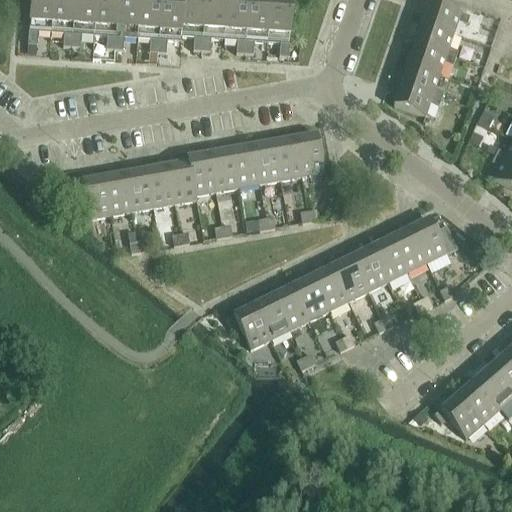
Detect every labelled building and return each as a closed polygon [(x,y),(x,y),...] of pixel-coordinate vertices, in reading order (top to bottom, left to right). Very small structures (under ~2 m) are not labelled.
[(30,0),(27,49),(36,50),(37,36),(51,37),(53,0),(30,0)] [(53,0),(51,37),(64,38),(63,52),(71,52),(74,0),(53,0)] [(74,0),(71,52),(80,53),(81,39),(94,40),(96,0),(74,0)] [(96,0),(94,40),(107,41),(106,55),(114,55),(117,0),(96,0)] [(117,0),(114,55),(123,56),(124,42),(137,43),(139,0),(117,0)] [(139,0),(137,43),(150,44),(149,58),(157,58),(161,0),(139,0)] [(181,0),(161,0),(157,58),(166,59),(167,45),(181,46),(181,41),(180,41),(183,0),(182,0),(181,0)] [(182,0),(183,0),(180,41),(181,41),(194,42),(193,56),(201,56),(204,0),(182,0)] [(204,0),(201,56),(210,57),(210,43),(224,44),(226,0),(204,0)] [(226,0),(224,44),(237,45),(236,59),(244,59),(248,0),(226,0)] [(258,0),(257,0),(248,0),(244,59),(253,60),(254,46),(267,47),(270,1),(258,0)] [(282,0),(282,2),(270,1),(267,47),(280,48),(279,62),(288,62),(292,0),(282,0)] [(429,7),(421,28),(453,39),(457,26),(467,29),(469,21),(429,7)] [(421,28),(415,49),(455,62),(458,55),(448,52),(453,39),(421,28)] [(415,49),(408,69),(439,80),(443,67),(453,70),(455,62),(415,49)] [(408,69),(401,89),(441,103),(444,96),(434,93),(439,80),(408,69)] [(439,110),(441,103),(401,89),(393,111),(425,121),(430,107),(439,110)] [(317,140),(294,144),(301,182),(323,178),(317,140)] [(294,144),(273,148),(280,186),(301,182),(294,144)] [(511,146),(506,158),(498,154),(494,161),(511,169),(511,146)] [(273,148),(252,151),(259,190),(280,186),(273,148)] [(252,151),(231,155),(230,155),(237,193),(259,190),(252,151)] [(230,155),(209,159),(215,197),(237,193),(230,155)] [(209,159),(187,163),(187,168),(190,184),(192,184),(195,201),(215,197),(209,159)] [(511,169),(494,161),(491,167),(500,172),(493,185),(511,194),(511,169)] [(187,168),(167,171),(174,210),(196,206),(195,201),(192,184),(190,184),(187,168)] [(167,171),(146,175),(152,213),(174,210),(167,171)] [(146,175),(124,179),(131,217),(152,213),(146,175)] [(124,179),(103,183),(110,221),(131,217),(124,179)] [(103,183),(81,187),(88,225),(110,221),(103,183)] [(315,215),(307,217),(309,227),(317,226),(315,215)] [(302,229),(309,227),(307,217),(300,218),(302,229)] [(273,223),(264,224),(266,235),(274,233),(273,223)] [(257,225),(259,236),(266,235),(264,224),(257,225)] [(429,224),(409,234),(426,269),(446,258),(435,236),(429,224)] [(229,230),(221,232),(223,243),(231,241),(229,230)] [(446,231),(435,236),(446,258),(457,253),(446,231)] [(214,233),(216,244),(223,243),(221,232),(214,233)] [(409,234),(389,243),(406,278),(426,269),(409,234)] [(187,238),(179,239),(180,250),(189,249),(187,238)] [(172,241),(174,251),(180,250),(179,239),(172,241)] [(389,243),(370,253),(387,288),(406,278),(389,243)] [(144,246),(137,247),(139,257),(146,256),(144,246)] [(137,247),(129,248),(131,259),(139,257),(137,247)] [(370,253),(350,263),(367,297),(387,288),(370,253)] [(350,263),(331,272),(348,307),(367,297),(350,263)] [(331,272),(311,282),(328,317),(348,307),(331,272)] [(311,282),(292,291),(309,326),(328,317),(311,282)] [(292,291),(272,301),(290,336),(309,326),(292,291)] [(444,306),(451,302),(446,292),(439,296),(444,306)] [(272,301),(253,310),(270,345),(290,336),(272,301)] [(427,302),(420,306),(424,315),(432,312),(427,302)] [(413,309),(418,319),(424,315),(420,306),(413,309)] [(253,310),(233,320),(250,355),(270,345),(253,310)] [(388,321),(381,325),(385,334),(392,331),(388,321)] [(378,338),(385,334),(381,325),(373,328),(378,338)] [(349,340),(342,344),(346,354),(354,350),(349,340)] [(335,347),(340,357),(346,354),(342,344),(335,347)] [(511,364),(506,358),(489,372),(511,397),(511,364)] [(310,359),(303,363),(307,373),(315,369),(310,359)] [(301,376),(307,373),(303,363),(296,366),(301,376)] [(511,397),(489,372),(473,386),(499,415),(511,403),(511,397)] [(473,386),(457,400),(482,429),(499,415),(473,386)] [(482,429),(457,400),(434,420),(441,428),(447,423),(465,444),(482,429)]
